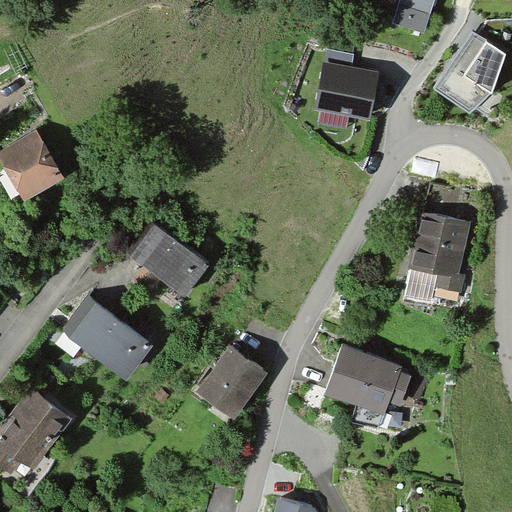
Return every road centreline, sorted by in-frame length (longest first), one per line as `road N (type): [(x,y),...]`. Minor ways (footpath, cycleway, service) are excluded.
road 1 (residential): [(402,146),(288,364),(248,511)]
road 2 (residential): [(402,146),(445,133),(475,142),(495,161),(505,192),(503,308),(511,370)]
road 3 (residential): [(465,0),(405,98),(402,146)]
road 4 (residential): [(94,241),(0,370)]
